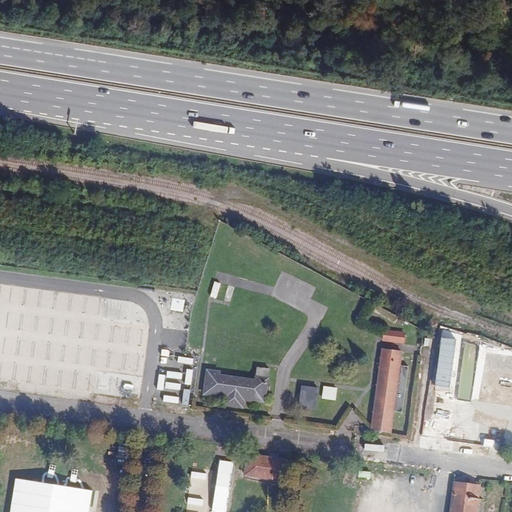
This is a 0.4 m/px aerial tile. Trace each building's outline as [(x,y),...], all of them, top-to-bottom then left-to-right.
[(217,298),(221,283),(216,282),(212,296),(217,298)] [(403,342),(404,333),(384,331),(383,340),(403,342)] [(400,365),(402,352),(382,349),(371,430),(391,432),(394,412),(402,413),(409,366),(400,365)] [(220,372),(208,371),(204,394),(226,397),(225,405),(243,407),(244,400),(265,403),(269,369),(257,367),(255,383),(219,378),(220,372)] [(71,383),(71,391),(89,390),(88,382),(71,383)] [(299,407),(315,410),(318,388),(302,386),(299,407)] [(19,456),(8,455),(5,471),(16,473),(19,456)] [(286,460),(248,455),(245,475),(283,480),(286,460)] [(89,511),(93,491),(17,479),(11,511),(89,511)] [(476,511),(479,486),(455,483),(451,511),(476,511)]
